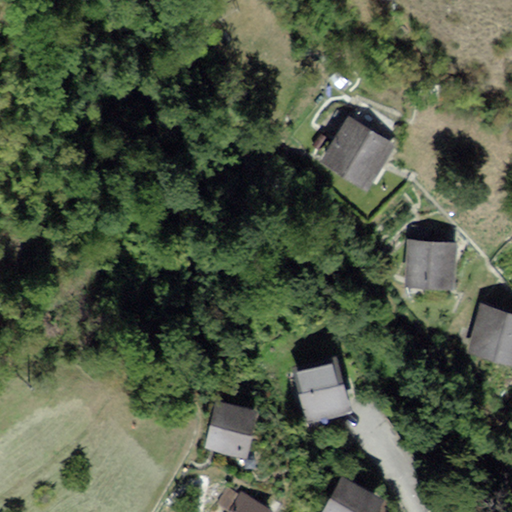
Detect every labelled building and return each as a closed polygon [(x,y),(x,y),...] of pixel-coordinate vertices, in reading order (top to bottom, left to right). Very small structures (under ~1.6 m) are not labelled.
[(396,146),(348,111),(314,157),(363,192),(396,146)] [(453,241),(408,237),(404,288),(449,291),(453,241)] [(511,311),(477,303),(465,352),(511,363),(511,311)] [(338,357),(294,368),(306,417),(351,406),(338,357)] [(254,408),(212,400),(203,449),(245,457),(254,408)] [(379,511),(386,499),(338,475),(319,511),(379,511)] [(265,511),(268,507),(238,489),(224,511),(265,511)]
